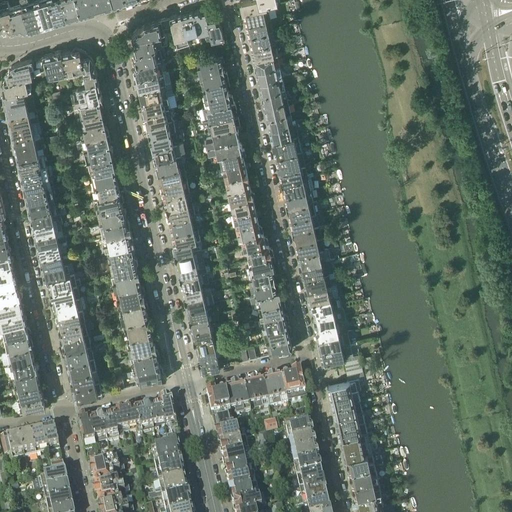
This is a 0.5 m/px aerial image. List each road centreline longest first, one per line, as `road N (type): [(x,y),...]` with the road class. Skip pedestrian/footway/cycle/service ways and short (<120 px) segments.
road 1 (residential): [(185,383),(108,46),(96,31)]
road 2 (residential): [(308,356),(226,1)]
road 3 (residential): [(0,122),(62,413)]
road 4 (primary): [(458,40),(511,213)]
road 5 (residential): [(308,356),(344,511)]
road 6 (residential): [(215,511),(185,383)]
road 7 (residential): [(62,413),(185,383)]
road 8 (residential): [(185,383),(308,356)]
